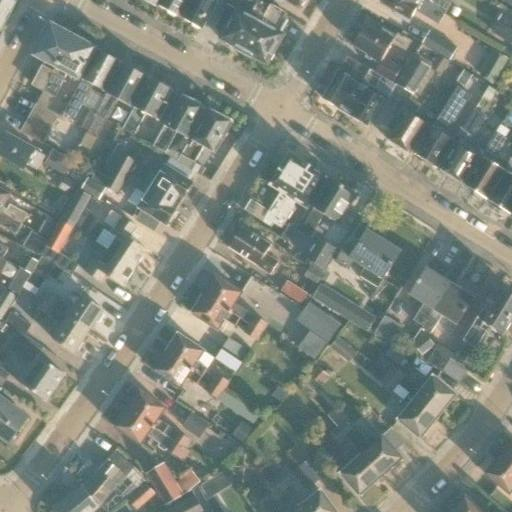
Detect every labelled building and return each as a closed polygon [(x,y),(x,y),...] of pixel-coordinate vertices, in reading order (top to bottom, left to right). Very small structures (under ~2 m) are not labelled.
[(0,0),(0,28),(14,3),(7,0),(0,0)] [(143,0),(158,8),(159,7),(162,0),(143,0)] [(162,0),(159,7),(169,12),(169,14),(175,18),(177,17),(180,18),(189,0),(162,0)] [(203,31),(219,0),(194,0),(184,20),(193,25),(193,28),(198,30),(203,31)] [(304,7),(307,2),(306,0),(274,0),(282,5),(287,3),(300,10),(302,8),(304,7)] [(439,26),(446,15),(419,0),(382,0),(384,2),(382,5),(397,13),(395,16),(410,25),(416,13),(439,26)] [(419,0),(446,15),(452,4),(444,0),(419,0)] [(221,41),(244,53),(270,7),(259,1),(250,18),(237,11),(221,41)] [(268,66),(269,62),(272,62),(275,56),(274,54),(284,37),(280,34),(287,21),(284,19),(286,15),(270,6),(270,7),(244,53),(268,66)] [(491,33),(511,45),(511,21),(502,15),(491,33)] [(45,92),(74,37),(52,25),(35,57),(46,63),(34,86),(45,92)] [(383,32),(381,34),(367,26),(354,48),(368,56),(367,59),(380,67),(376,74),(393,85),(401,71),(384,61),(393,45),(407,53),(412,44),(398,36),(396,39),(383,32)] [(422,44),(451,62),(458,49),(430,32),(422,44)] [(79,81),(96,50),(74,37),(45,92),(56,98),(68,75),(79,81)] [(108,57),(100,52),(84,81),(65,114),(75,119),(91,90),(87,87),(89,84),(105,92),(121,63),(118,62),(117,59),(113,57),(108,57)] [(432,65),(417,54),(396,86),(413,97),(431,69),(430,68),(432,65)] [(450,64),(440,57),(432,69),(442,75),(450,64)] [(366,74),(368,70),(349,59),(340,74),(339,74),(323,101),(345,114),(368,76),(366,74)] [(487,63),(479,77),(494,85),(502,72),(487,63)] [(134,71),(124,65),(88,134),(97,139),(107,121),(108,122),(119,101),(131,108),(147,78),(145,76),(144,73),(137,70),(134,71)] [(473,76),(465,71),(457,82),(466,87),(473,76)] [(376,91),(381,83),(368,76),(345,114),(367,128),(383,101),(368,92),(370,87),(376,91)] [(160,85),(151,80),(122,130),(133,136),(146,114),(158,122),(168,105),(165,103),(172,92),(170,88),(164,84),(160,85)] [(483,98),(490,102),(496,92),(489,87),(483,98)] [(459,89),(416,156),(425,162),(426,166),(431,169),(434,167),(437,169),(461,131),(453,126),(457,122),(472,98),(459,89)] [(192,102),(184,98),(163,133),(155,148),(166,154),(177,134),(188,140),(205,110),(201,108),(201,105),(194,101),(192,102)] [(413,111),(416,114),(421,106),(410,99),(396,122),(393,120),(387,130),(392,133),(387,141),(411,155),(428,127),(410,116),(413,111)] [(58,116),(36,104),(21,132),(43,144),(58,116)] [(75,125),(88,132),(98,113),(86,106),(75,125)] [(487,118),(476,111),(459,138),(461,140),(441,171),(450,177),(455,183),(461,184),(463,185),(482,157),(468,148),(487,118)] [(223,117),(221,118),(211,112),(191,147),(188,145),(182,156),(195,163),(204,148),(215,154),(230,127),(230,121),(223,117)] [(507,140),(497,134),(482,158),(484,160),(467,187),(474,192),(474,195),(480,199),(484,198),(486,200),(504,172),(492,164),(507,140)] [(28,165),(38,171),(46,157),(35,152),(36,151),(8,135),(0,149),(0,156),(25,171),(28,165)] [(45,164),(64,175),(73,160),(54,150),(45,164)] [(136,162),(122,154),(109,178),(97,172),(93,179),(119,193),(136,162)] [(195,164),(182,156),(178,162),(191,169),(195,164)] [(171,157),(165,166),(158,178),(138,166),(132,174),(181,205),(187,195),(189,195),(193,189),(192,187),(194,184),(190,182),(196,172),(191,169),(178,162),(171,157)] [(285,206),(309,167),(293,157),(287,158),(269,186),(286,197),(283,201),(278,197),(265,218),(273,223),(283,206),(285,206)] [(307,210),(327,179),(309,167),(285,206),(283,206),(273,223),(281,229),(295,208),(291,206),(294,202),(307,210)] [(175,214),(181,205),(132,174),(127,183),(147,196),(139,208),(167,226),(170,222),(172,223),(176,217),(175,214)] [(511,176),(508,174),(490,202),(493,204),(493,208),(500,212),(503,210),(511,215),(511,212),(511,176)] [(58,189),(71,196),(78,184),(65,177),(58,189)] [(82,189),(100,200),(106,189),(89,178),(82,189)] [(337,224),(354,197),(331,183),(299,231),(309,238),(323,216),(337,224)] [(8,211),(4,208),(11,195),(0,188),(0,212),(23,225),(29,215),(11,205),(8,211)] [(61,220),(74,229),(91,198),(78,191),(61,220)] [(18,235),(23,225),(0,212),(0,218),(3,220),(0,225),(18,235)] [(136,269),(147,251),(129,239),(137,228),(123,218),(112,235),(117,239),(109,252),(136,269)] [(47,246),(61,253),(74,229),(61,220),(52,236),(47,246)] [(38,233),(47,238),(54,227),(45,221),(38,233)] [(297,229),(290,225),(281,238),(288,243),(297,229)] [(230,248),(270,276),(278,265),(265,256),(271,247),(245,230),(242,231),(230,248)] [(24,246),(39,255),(48,241),(32,232),(24,246)] [(400,252),(367,232),(355,250),(347,245),(336,262),(349,270),(354,261),(364,267),(359,276),(378,288),(400,252)] [(307,261),(323,271),(336,249),(320,239),(307,261)] [(0,257),(4,260),(10,250),(0,244),(0,257)] [(79,266),(61,253),(47,246),(41,255),(73,275),(79,266)] [(124,287),(136,269),(109,252),(100,265),(94,261),(86,273),(101,283),(106,276),(124,287)] [(4,260),(0,257),(0,270),(3,272),(8,262),(4,260)] [(21,269),(31,275),(36,268),(38,264),(27,257),(20,268),(21,269)] [(36,268),(48,276),(57,281),(64,271),(43,257),(38,264),(36,268)] [(306,276),(317,283),(322,275),(311,267),(306,276)] [(37,293),(48,276),(36,268),(31,275),(25,285),(37,293)] [(25,285),(31,275),(21,269),(8,289),(18,295),(25,285)] [(429,318),(448,287),(440,282),(442,279),(427,269),(410,296),(424,305),(419,312),(429,318)] [(241,318),(246,310),(236,304),(242,293),(216,277),(204,296),(241,318)] [(281,292),(301,305),(308,295),(288,282),(281,292)] [(312,298),(322,305),(331,290),(321,284),(312,298)] [(448,287),(429,318),(421,330),(430,336),(443,316),(457,326),(474,299),(458,289),(456,293),(448,287)] [(511,296),(497,287),(463,342),(475,350),(487,332),(481,328),(484,324),(501,334),(504,330),(507,330),(510,325),(508,323),(511,317),(511,296)] [(0,319),(2,321),(8,310),(17,297),(6,290),(0,298),(0,319)] [(60,301),(49,294),(44,302),(54,309),(55,308),(65,315),(90,332),(97,321),(100,323),(105,315),(103,313),(104,311),(83,296),(74,308),(61,299),(60,301)] [(231,338),(237,328),(235,327),(241,318),(204,296),(193,314),(231,338)] [(65,315),(55,308),(54,309),(44,302),(39,309),(50,316),(58,325),(62,327),(53,339),(75,354),(77,351),(80,353),(85,345),(83,343),(90,332),(65,315)] [(309,303),(296,322),(311,332),(327,344),(328,344),(342,326),(309,303)] [(8,310),(2,321),(26,336),(32,325),(8,310)] [(356,326),(367,333),(376,318),(365,312),(356,326)] [(263,332),(263,333),(272,339),(278,330),(255,316),(250,324),(263,332)] [(403,327),(385,317),(375,335),(392,345),(403,327)] [(258,341),(263,333),(263,332),(250,324),(245,333),(258,341)] [(435,346),(426,334),(413,344),(422,356),(435,346)] [(202,377),(209,368),(199,361),(205,353),(179,335),(167,353),(202,377)] [(47,401),(65,374),(38,355),(43,348),(27,337),(16,353),(32,364),(19,382),(47,401)] [(222,348),(242,361),(249,351),(229,338),(222,348)] [(344,344),(337,339),(330,348),(336,353),(344,344)] [(443,372),(453,355),(438,346),(427,363),(443,372)] [(386,356),(403,367),(409,358),(392,347),(386,356)] [(215,360),(236,374),(243,363),(222,349),(215,360)] [(197,385),(202,377),(167,353),(155,372),(181,389),(187,379),(197,385)] [(453,355),(443,372),(461,384),(469,373),(458,366),(461,360),(453,355)] [(401,387),(407,379),(404,377),(405,377),(381,358),(375,365),(377,368),(401,387)] [(10,375),(0,368),(0,385),(3,387),(10,375)] [(395,394),(401,387),(377,368),(371,375),(392,393),(392,392),(395,394)] [(211,383),(225,392),(230,384),(216,375),(211,383)] [(438,418),(456,396),(434,377),(416,399),(438,418)] [(224,393),(225,392),(211,383),(205,391),(219,400),(224,393)] [(0,399),(0,393),(3,390),(0,387),(0,435),(11,444),(13,440),(16,442),(23,433),(20,430),(28,418),(0,399)] [(191,451),(195,445),(190,442),(192,439),(160,418),(167,408),(141,391),(129,409),(155,427),(161,431),(191,451)] [(224,393),(219,400),(218,401),(253,425),(259,417),(224,393)] [(421,439),(438,418),(416,399),(398,421),(421,439)] [(191,451),(161,431),(155,427),(129,409),(117,427),(142,445),(149,435),(160,442),(159,447),(165,451),(170,449),(185,459),(191,451)] [(327,417),(337,428),(343,422),(344,421),(335,410),(327,417)] [(208,426),(192,414),(182,427),(199,439),(208,426)] [(337,428),(336,429),(346,440),(353,433),(343,422),(337,428)] [(252,430),(242,423),(233,436),(243,443),(252,430)] [(341,448),(348,442),(346,440),(336,429),(329,435),(338,446),(339,446),(341,448)] [(356,431),(353,433),(346,440),(348,442),(361,457),(380,478),(401,459),(381,438),(371,448),(356,431)] [(511,468),(511,442),(499,458),(511,468)] [(135,468),(115,452),(107,461),(127,478),(135,468)] [(360,497),(380,478),(361,457),(340,475),(360,497)] [(511,468),(499,458),(485,475),(510,495),(511,491),(511,468)] [(295,472),(308,489),(326,477),(313,459),(295,472)] [(127,478),(107,461),(100,470),(116,484),(120,486),(127,478)] [(179,486),(165,463),(147,474),(166,505),(191,490),(186,481),(179,486)] [(259,472),(269,484),(276,479),(277,478),(267,465),(259,472)] [(140,472),(135,468),(127,478),(132,482),(140,472)] [(109,492),(116,484),(100,470),(84,488),(56,511),(93,511),(100,507),(93,499),(104,487),(109,492)] [(286,493),(294,488),(292,485),(292,484),(283,473),(277,478),(276,479),(286,493)] [(279,499),(286,493),(276,479),(269,484),(268,485),(276,496),(277,496),(279,499)] [(129,499),(138,510),(155,495),(147,484),(129,499)] [(300,511),(336,511),(321,492),(298,509),(300,511)] [(167,511),(202,511),(194,497),(167,511)] [(479,511),(466,497),(450,511),(479,511)] [(300,511),(298,509),(291,499),(273,511),(300,511)]
